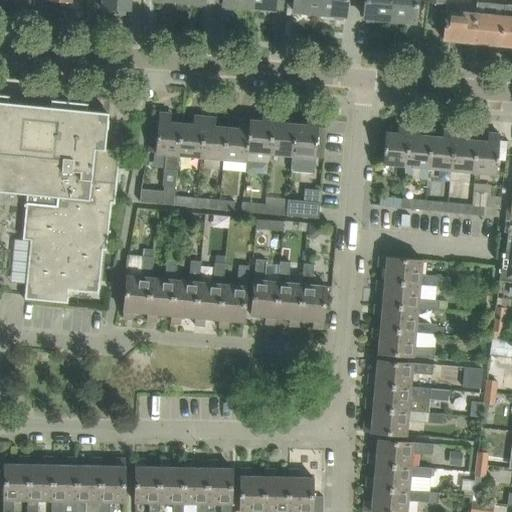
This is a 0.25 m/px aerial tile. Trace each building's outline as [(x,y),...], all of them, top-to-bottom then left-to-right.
[(130,11),(130,0),(102,0),(102,9),(130,11)] [(249,0),(249,7),(275,9),(275,0),(249,0)] [(319,13),(320,0),(294,0),(293,11),(319,13)] [(320,0),(319,13),(345,15),(346,0),(320,0)] [(365,0),(364,17),(389,19),(390,0),(365,0)] [(390,0),(389,19),(415,22),(417,2),(417,0),(390,0)] [(475,13),(472,42),(500,45),(503,16),(504,5),(476,3),(475,13)] [(503,16),(500,45),(511,46),(511,6),(504,5),(503,16)] [(444,40),(472,42),(475,13),(460,12),(457,6),(450,6),(443,11),(442,22),(445,23),(444,40)] [(0,191),(27,194),(22,240),(24,240),(24,239),(30,239),(24,299),(26,300),(26,298),(66,302),(66,304),(67,304),(69,289),(97,292),(96,293),(98,294),(102,250),(104,250),(104,252),(105,252),(110,203),(113,203),(112,204),(114,205),(119,150),(104,149),(108,114),(86,112),(87,103),(50,99),(49,108),(7,104),(8,95),(0,94),(0,191)] [(247,151),(248,151),(270,153),(273,114),(262,113),(261,121),(250,120),(247,151)] [(177,171),(179,155),(182,124),(170,123),(171,115),(159,114),(157,137),(152,136),(150,153),(166,154),(164,170),(177,171)] [(273,114),(270,153),(292,155),(295,124),(284,124),(284,115),(273,114)] [(182,124),(179,155),(201,157),(205,117),(194,117),(193,125),(182,124)] [(205,117),(201,157),(224,159),(226,128),(215,127),(216,118),(205,117)] [(295,124),(292,155),(291,170),(314,172),(319,118),(307,117),(306,125),(295,124)] [(226,128),(224,159),(247,161),(248,151),(247,151),(250,120),(249,120),(249,121),(238,120),(238,129),(226,128)] [(383,163),(406,165),(409,126),(398,125),(397,133),(386,132),(383,163)] [(409,126),(406,165),(428,167),(431,137),(420,136),(421,127),(409,126)] [(431,137),(428,167),(451,169),(454,130),(443,129),(442,138),(431,137)] [(454,130),(451,169),(473,171),(476,141),(465,140),(465,131),(454,130)] [(476,141),(473,171),(496,173),(500,134),(488,133),(487,142),(476,141)] [(139,201),(174,205),(175,196),(174,196),(175,186),(164,185),(164,191),(141,189),(140,193),(139,201)] [(472,205),(470,205),(470,213),(485,214),(492,215),(494,197),(487,196),(487,192),(473,191),(472,205)] [(175,196),(174,205),(197,207),(198,198),(175,196)] [(395,198),(380,196),(379,205),(394,206),(395,198)] [(198,198),(197,207),(219,209),(220,200),(198,198)] [(287,206),(286,215),(319,218),(320,206),(320,202),(288,199),(287,206)] [(410,208),(425,209),(426,201),(410,199),(410,208)] [(220,200),(219,209),(234,210),(235,202),(220,200)] [(426,201),(425,209),(439,210),(440,202),(426,201)] [(241,211),(264,213),(265,204),(242,202),(241,211)] [(455,212),(470,213),(470,205),(455,203),(455,212)] [(265,204),(264,213),(286,215),(287,206),(265,204)] [(270,220),(269,230),(283,231),(284,221),(270,220)] [(511,224),(508,224),(503,268),(500,268),(498,280),(511,281),(511,224)] [(308,225),(307,238),(315,239),(321,234),(321,226),(308,225)] [(153,257),(140,256),(138,272),(127,271),(123,318),(127,318),(128,316),(133,317),(133,311),(147,313),(153,257)] [(422,260),(379,256),(379,260),(381,261),(380,266),(386,266),(384,280),(440,286),(441,277),(441,276),(421,274),(422,260)] [(165,278),(151,277),(146,320),(151,321),(152,319),(157,319),(157,314),(171,315),(177,259),(167,258),(165,278)] [(275,324),(275,317),(278,281),(264,280),(266,260),(256,259),(251,315),(265,316),(265,321),(270,322),(270,324),(275,324)] [(172,315),(171,315),(170,322),(175,323),(175,321),(181,321),(181,316),(195,317),(199,281),(201,261),(191,260),(189,281),(175,279),(172,315)] [(275,317),(289,318),(289,324),(294,324),(294,326),(299,327),(299,319),(302,283),(288,282),(290,262),(280,261),(278,281),(275,317)] [(195,317),(194,324),(199,325),(199,323),(205,323),(205,318),(219,319),(223,284),(225,263),(215,263),(213,283),(199,281),(195,317)] [(299,319),(313,320),(313,326),(318,326),(318,328),(323,329),(326,285),(312,284),(314,264),(304,263),(302,283),(299,319)] [(223,284),(219,319),(218,327),(223,327),(223,325),(228,326),(229,320),(244,322),(249,266),(239,265),(237,285),(223,284)] [(441,277),(440,286),(449,287),(450,278),(441,277)] [(383,290),(382,304),(382,305),(418,308),(438,310),(439,300),(419,298),(420,284),(384,281),(384,280),(377,280),(376,284),(378,285),(378,290),(383,290)] [(495,306),(494,318),(505,320),(507,307),(506,307),(507,299),(498,298),(497,306),(495,306)] [(381,314),(380,328),(416,332),(415,332),(436,334),(437,324),(416,322),(418,308),(382,305),(382,304),(375,303),(374,308),(376,309),(376,314),(381,314)] [(494,318),(489,355),(499,356),(499,355),(511,356),(511,342),(503,342),(505,320),(494,318)] [(379,338),(378,353),(434,358),(434,348),(414,346),(415,332),(372,327),(372,332),(374,332),(374,338),(379,338)] [(496,376),(499,356),(489,355),(486,375),(496,376)] [(367,383),(375,384),(411,386),(412,373),(432,375),(433,364),(377,359),(376,374),(370,373),(370,379),(368,378),(367,383)] [(482,369),(464,367),(462,386),(481,388),(482,369)] [(486,379),(485,391),(496,392),(498,380),(486,379)] [(365,407),(373,408),(409,410),(410,397),(430,398),(431,388),(411,386),(375,384),(374,398),(368,397),(368,402),(366,402),(365,407)] [(492,422),(496,392),(485,391),(483,404),(484,404),(482,421),(492,422)] [(429,412),(409,410),(373,408),(371,422),(366,421),(365,426),(364,426),(363,431),(406,435),(408,420),(428,422),(428,421),(429,414),(429,412)] [(438,422),(439,415),(429,414),(428,421),(438,422)] [(368,463),(375,463),(411,466),(412,452),(433,454),(433,443),(398,440),(378,438),(376,453),(371,453),(370,458),(368,458),(368,463)] [(462,466),(463,453),(450,451),(448,464),(462,466)] [(477,451),(476,464),(487,465),(489,452),(477,451)] [(13,511),(14,499),(28,500),(29,464),(29,456),(24,456),(24,458),(19,458),(19,463),(4,463),(3,511),(13,511)] [(29,464),(28,500),(27,511),(37,511),(38,500),(52,500),(53,464),(53,457),(48,456),(48,458),(43,458),(43,464),(29,464)] [(53,464),(52,500),(51,511),(61,511),(62,500),(75,500),(76,465),(77,465),(77,457),(72,457),(72,459),(67,459),(67,464),(53,464)] [(76,465),(75,500),(75,511),(85,511),(86,501),(99,501),(100,465),(101,465),(101,458),(96,457),(96,459),(91,459),(91,465),(77,465),(76,465)] [(115,465),(101,465),(99,511),(109,511),(110,501),(124,501),(125,458),(120,458),(120,460),(115,460),(115,465)] [(159,511),(159,502),(160,466),(159,466),(146,466),(146,461),(140,460),(140,458),(135,458),(135,502),(149,502),(149,511),(159,511)] [(160,466),(159,502),(173,502),(173,511),(183,511),(183,503),(184,467),(183,467),(169,466),(170,461),(164,461),(164,459),(160,459),(159,466),(160,466)] [(183,503),(197,503),(197,511),(207,511),(207,503),(208,467),(207,467),(194,467),(194,461),(188,461),(188,459),(184,459),(183,467),(184,467),(183,503)] [(207,503),(221,503),(221,511),(231,511),(232,488),(232,468),(217,467),(218,462),(212,462),(212,460),(207,460),(207,467),(208,467),(207,503)] [(366,486),(373,487),(409,489),(410,476),(430,478),(431,467),(411,466),(375,463),(374,477),(368,477),(368,482),(366,482),(366,486)] [(474,479),(472,496),(471,501),(477,502),(478,493),(483,494),(487,465),(476,464),(474,475),(475,476),(475,479),(474,479)] [(264,511),(265,476),(264,476),(250,476),(251,470),(245,470),(245,468),(241,468),(240,488),(239,511),(254,511),(264,511)] [(265,476),(264,511),(272,511),(288,511),(289,476),(288,476),(274,476),(275,471),(269,470),(269,468),(265,468),(264,476),(265,476)] [(289,476),(288,511),(312,511),(313,477),(298,477),(299,471),(293,471),(293,469),(288,469),(288,476),(289,476)] [(464,495),(472,496),(474,479),(466,478),(464,495)] [(439,492),(409,489),(373,487),(372,501),(366,500),(366,506),(364,506),(363,510),(381,511),(406,511),(408,500),(438,502),(439,492)] [(471,501),(469,511),(492,511),(494,504),(477,502),(471,501)]
